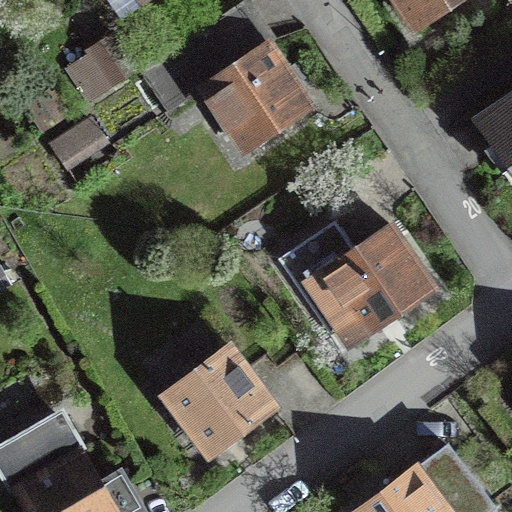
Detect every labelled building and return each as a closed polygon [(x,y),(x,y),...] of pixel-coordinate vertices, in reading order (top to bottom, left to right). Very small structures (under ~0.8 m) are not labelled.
[(141,0),(113,0),(122,13),(141,0)] [(396,0),(415,28),(456,0),(396,0)] [(169,111),(201,90),(242,152),(312,106),(242,2),(141,69),(169,111)] [(87,47),(100,67),(90,73),(101,91),(135,69),(111,32),(87,47)] [(511,98),(479,122),(511,165),(511,98)] [(99,135),(87,118),(53,143),(64,159),(99,135)] [(432,288),(390,225),(353,250),(334,221),(279,258),(340,349),(432,288)] [(274,406),(229,344),(163,392),(210,454),(274,406)] [(14,488),(28,511),(144,511),(119,468),(99,480),(81,449),(80,450),(60,416),(28,435),(28,436),(0,451),(0,459),(16,487),(14,488)] [(487,511),(495,507),(448,444),(356,511),(487,511)]
